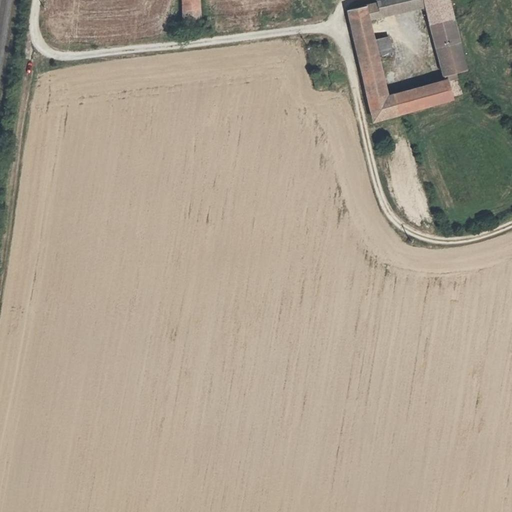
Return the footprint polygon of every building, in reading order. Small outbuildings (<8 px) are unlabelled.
[(198,0),(182,0),(183,25),(200,24),(198,0)] [(376,52),(358,56),(373,120),(452,98),(452,96),(461,94),(455,72),(466,69),(448,0),(391,0),(394,13),(425,6),(444,80),(387,96),(377,55),(392,51),(388,36),(373,39),(376,52)] [(394,13),(391,0),(375,0),(377,3),(380,16),(394,13)] [(377,3),(365,5),(368,19),(380,16),(377,3)] [(365,5),(348,9),(358,56),(376,52),(373,39),(368,19),(365,5)]
